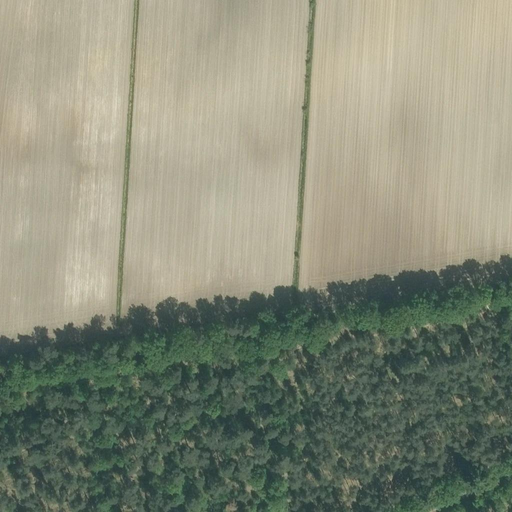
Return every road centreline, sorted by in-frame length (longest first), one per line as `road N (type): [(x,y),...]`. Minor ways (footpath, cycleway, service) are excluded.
road 1 (track): [(254,321),(0,368)]
road 2 (track): [(445,287),(254,321)]
road 3 (unknown): [(395,511),(511,464)]
